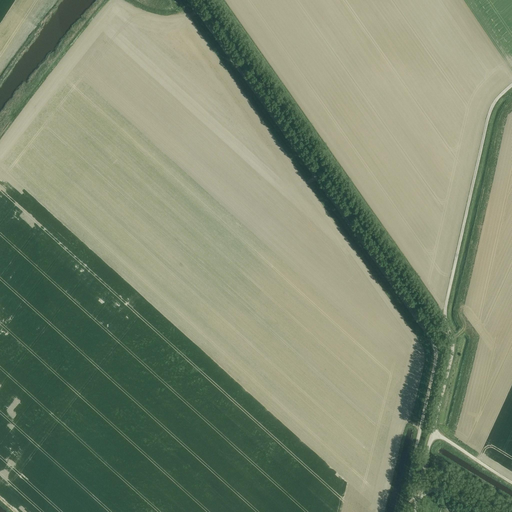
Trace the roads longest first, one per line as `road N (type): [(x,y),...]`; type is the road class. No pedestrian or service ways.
road 1 (unclassified): [(416,503),(409,476),(434,344),(189,0)]
road 2 (unclassified): [(432,433),(452,350),(444,310),(492,113),(511,91)]
